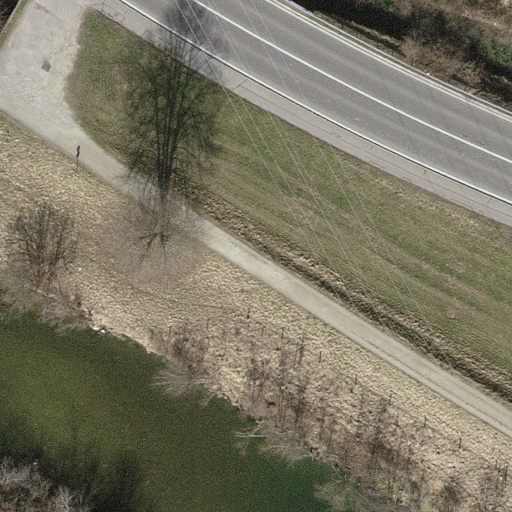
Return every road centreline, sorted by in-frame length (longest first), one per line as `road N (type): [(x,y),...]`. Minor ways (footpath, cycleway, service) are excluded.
road 1 (track): [(511,418),(150,196),(10,94)]
road 2 (primary): [(511,158),(350,86),(201,0)]
